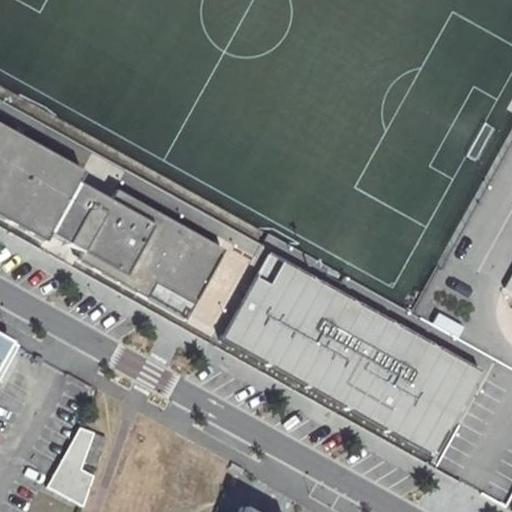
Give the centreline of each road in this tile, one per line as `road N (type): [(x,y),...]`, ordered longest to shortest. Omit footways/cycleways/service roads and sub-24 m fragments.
road 1 (unclassified): [(383,511),(0,304)]
road 2 (unknown): [(84,350),(0,510)]
